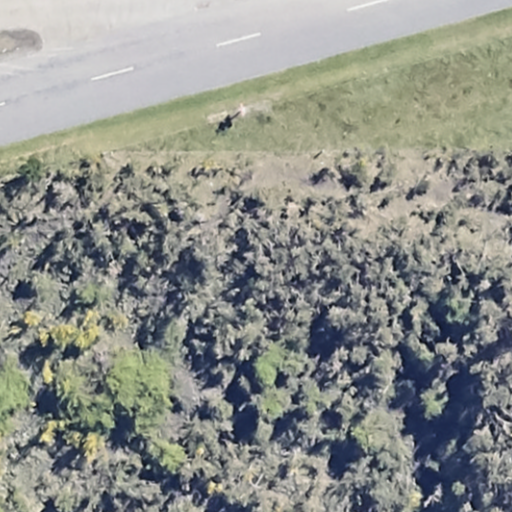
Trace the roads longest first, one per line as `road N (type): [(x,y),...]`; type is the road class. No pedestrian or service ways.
road 1 (tertiary): [(0,100),(355,0)]
road 2 (track): [(230,35),(80,8),(0,16)]
